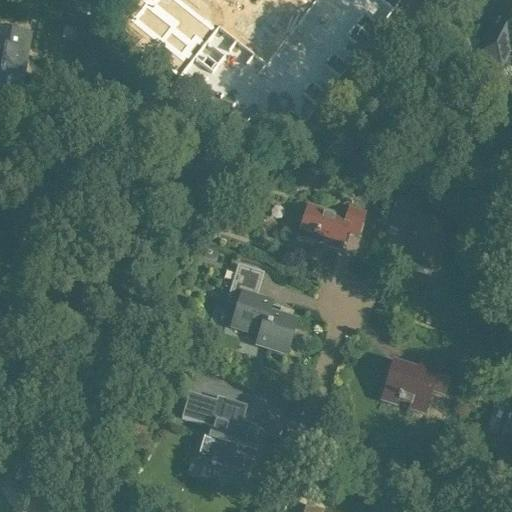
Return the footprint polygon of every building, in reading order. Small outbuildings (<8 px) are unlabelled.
[(78,0),(78,5),(111,11),(112,0),(78,0)] [(272,91),(210,42),(216,30),(178,0),(142,0),(147,3),(133,20),(160,42),(150,54),(178,77),(175,81),(193,95),(239,131),(251,117),(252,118),(255,119),(257,120),(259,120),(263,121),(266,121),(270,122),(273,121),(277,120),(281,118),(284,116),(288,113),(290,110),(305,122),(401,0),(329,0),(318,14),(327,21),(315,37),(306,30),(296,42),(305,49),(293,65),(284,58),(275,70),(283,77),(272,91)] [(511,21),(498,14),(477,56),(500,68),(510,48),(511,49),(511,21)] [(0,119),(13,122),(16,100),(9,98),(12,79),(19,80),(26,38),(0,32),(0,119)] [(397,200),(389,227),(414,235),(411,246),(406,260),(440,270),(445,255),(439,254),(446,232),(418,223),(422,208),(397,200)] [(350,210),(347,219),(309,208),(299,238),(341,251),(346,234),(358,237),(365,215),(350,210)] [(218,253),(206,249),(203,258),(215,262),(218,253)] [(272,304),(256,299),(264,275),(238,267),(229,296),(241,300),(231,330),(259,338),(256,347),(286,357),(298,321),(270,313),(272,304)] [(422,359),(418,372),(393,364),(381,403),(397,408),(399,403),(409,407),(408,411),(424,416),(431,393),(444,397),(453,368),(422,359)] [(189,395),(181,421),(212,430),(210,438),(206,437),(199,459),(239,472),(240,472),(241,472),(242,471),(243,470),(244,468),(248,456),(255,458),(262,435),(249,431),(247,435),(239,432),(240,428),(241,424),(246,408),(217,399),(216,403),(189,395)]
